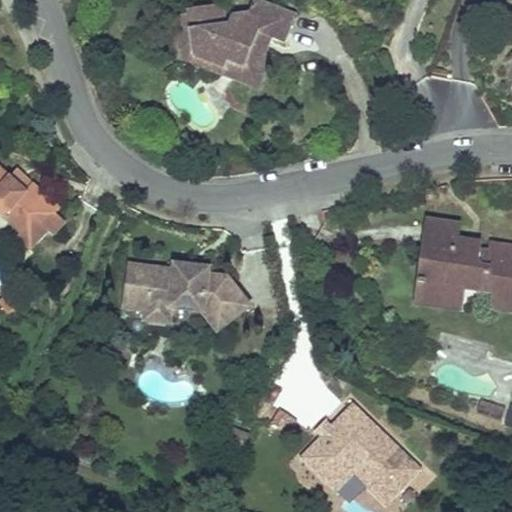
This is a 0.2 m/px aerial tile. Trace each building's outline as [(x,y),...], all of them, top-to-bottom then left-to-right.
[(189,9),(189,14),(175,17),(181,47),(194,45),(196,57),(226,68),(229,61),(265,75),(271,60),(266,49),(252,43),(256,32),(270,38),(283,42),(294,15),(257,0),(252,0),(244,22),(241,22),(241,20),(241,19),(240,18),(239,18),(238,17),(237,16),(236,16),(235,16),(234,16),(233,16),(232,17),(231,17),(230,19),(229,20),(228,21),(228,22),(228,23),(226,23),(222,3),(189,9)] [(270,38),(256,32),(252,43),(266,49),(270,38)] [(181,47),(183,59),(259,89),(265,75),(229,61),(226,68),(196,57),(194,45),(181,47)] [(1,168),(0,167),(0,212),(11,223),(21,233),(18,236),(31,248),(48,230),(53,235),(65,222),(56,214),(60,209),(29,179),(22,187),(11,177),(1,168)] [(18,169),(11,177),(22,187),(29,179),(18,169)] [(458,225),(427,220),(422,252),(430,253),(428,262),(421,261),(418,280),(442,284),(439,299),(461,302),(463,290),(492,295),(498,296),(497,302),(511,304),(511,248),(490,246),(489,253),(478,252),(455,248),(456,240),(458,225)] [(480,244),(456,240),(455,248),(478,252),(480,244)] [(430,253),(422,252),(421,261),(428,262),(430,253)] [(173,271),(130,266),(127,292),(148,294),(146,306),(170,309),(203,313),(218,332),(249,307),(226,278),(208,276),(190,273),(185,267),(174,265),(173,271)] [(209,270),(185,267),(190,273),(208,276),(209,270)] [(442,284),(418,280),(413,305),(459,312),(461,302),(439,299),(442,284)] [(148,294),(127,292),(125,308),(146,311),(144,321),(168,324),(170,309),(146,306),(148,294)] [(498,296),(492,295),(489,311),(511,314),(511,304),(497,302),(498,296)] [(422,469),(353,403),(331,426),(320,438),(300,458),(327,484),(345,465),(353,465),(391,502),(422,469)] [(511,404),(480,403),(478,423),(511,425),(511,404)] [(315,432),(320,438),(331,426),(326,421),(315,432)] [(345,465),(327,484),(336,493),(354,474),(387,506),(391,502),(353,465),(345,465)]
